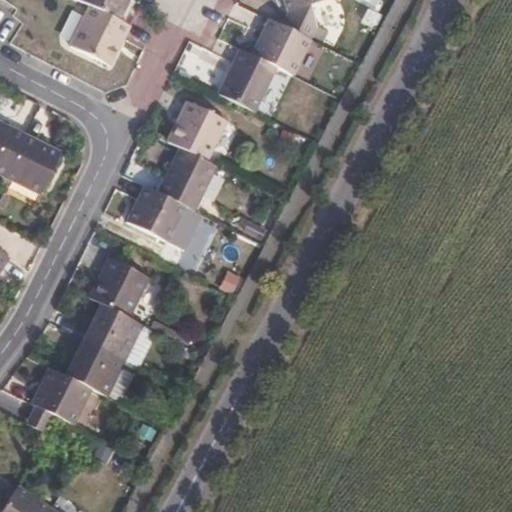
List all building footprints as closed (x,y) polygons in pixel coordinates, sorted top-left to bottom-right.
[(78,0),(89,6),(117,19),(125,0),(78,0)] [(286,0),(290,12),(284,27),(311,41),(319,24),(313,3),(321,0),(286,0)] [(117,19),(89,6),(70,45),(109,64),(122,39),(126,30),(128,25),(117,19)] [(294,76),(311,41),(284,27),(270,20),(252,55),(276,67),(294,76)] [(252,55),(240,50),(218,95),(254,113),(276,67),(252,55)] [(167,142),(181,149),(206,161),(226,120),(188,101),(167,142)] [(0,174),(6,177),(26,136),(0,122),(0,174)] [(26,136),(6,177),(41,195),(61,153),(26,136)] [(159,194),(184,206),(193,211),(215,166),(206,161),(181,149),(159,194)] [(184,206),(159,194),(145,187),(128,223),(167,243),(184,206)] [(102,305),(129,318),(148,278),(109,259),(89,298),(102,305)] [(129,318),(102,305),(84,341),(124,361),(142,325),(129,318)] [(84,341),(66,376),(91,389),(107,396),(124,361),(84,341)] [(37,405),(50,412),(55,414),(74,423),(91,389),(66,376),(49,368),(33,403),(37,405)] [(50,412),(37,405),(28,422),(41,430),(50,412)] [(19,487),(9,500),(0,511),(50,511),(52,510),(19,487)] [(0,511),(9,500),(0,493),(0,511)]
